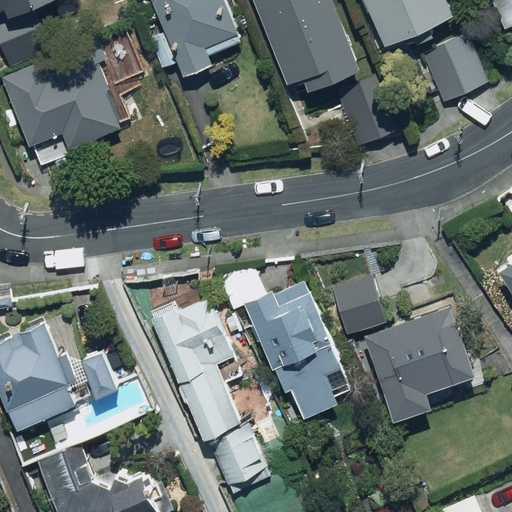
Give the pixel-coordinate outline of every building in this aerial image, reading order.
[(0,0),(0,6),(12,2),(14,10),(41,0),(0,0)] [(229,0),(158,0),(185,64),(188,73),(218,61),(215,52),(245,40),(229,0)] [(257,0),(289,80),(304,75),(309,87),(363,66),(336,0),(257,0)] [(369,0),(389,43),(458,11),(453,0),(369,0)] [(511,0),(498,0),(509,24),(511,22),(511,0)] [(111,125),(134,115),(118,79),(131,73),(121,50),(108,56),(104,49),(52,72),(45,58),(5,76),(46,165),(115,134),(111,125)] [(398,129),(376,73),(341,87),(363,143),(398,129)] [(511,253),(499,263),(511,281),(511,253)] [(245,300),(284,387),(295,382),(306,406),(356,384),(306,272),(245,300)] [(350,331),(365,326),(395,415),(435,401),(428,382),(480,365),(457,295),(391,317),(377,273),(335,287),(350,331)] [(208,289),(192,297),(154,315),(235,488),(273,470),(221,359),(237,351),(208,289)] [(75,353),(58,311),(0,335),(0,375),(20,424),(125,381),(108,340),(75,353)] [(171,475),(156,481),(146,456),(99,474),(85,437),(41,454),(63,511),(177,511),(185,509),(171,475)] [(445,511),(488,511),(478,489),(442,505),(445,511)]
